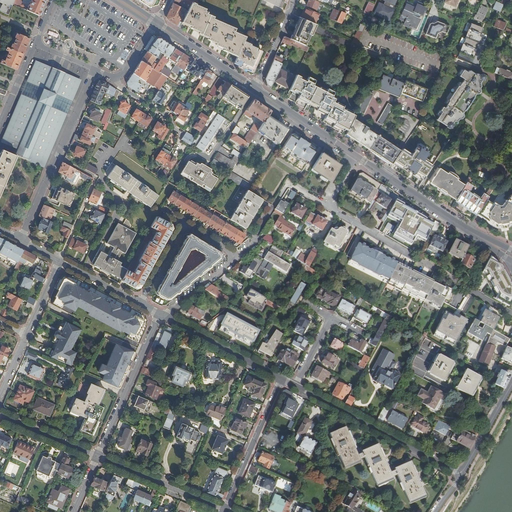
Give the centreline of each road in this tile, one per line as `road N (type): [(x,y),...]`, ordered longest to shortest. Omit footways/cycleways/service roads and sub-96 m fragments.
road 1 (residential): [(461,474),(294,386)]
road 2 (secondary): [(509,254),(357,158)]
road 3 (residential): [(162,315),(97,456)]
road 4 (residential): [(162,315),(235,256),(184,224)]
road 5 (residential): [(223,510),(280,379)]
road 6 (residential): [(97,456),(223,510)]
road 7 (residential): [(59,260),(96,177),(57,157)]
road 8 (residential): [(280,379),(162,315)]
road 9 (secondary): [(357,158),(255,89)]
